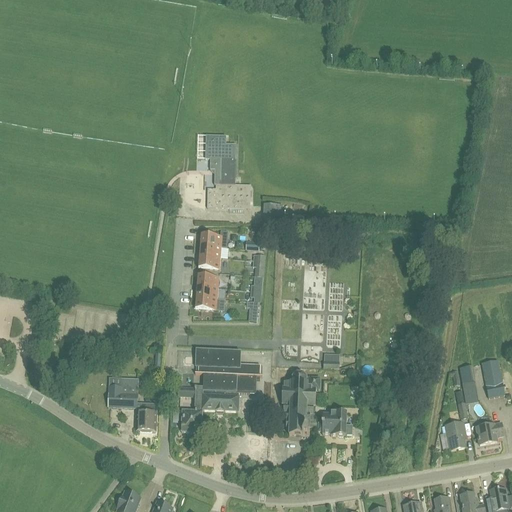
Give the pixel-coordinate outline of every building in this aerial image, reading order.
[(206,145),(205,160),(210,160),(210,171),(214,171),(214,186),(216,186),(235,186),(236,146),(225,145),(225,137),(206,137),(206,145)] [(250,186),(235,186),(216,186),(216,190),(207,190),(207,209),(250,210),(250,186)] [(281,226),(282,207),(264,206),(263,226),(281,226)] [(201,236),(200,248),(221,249),(226,250),(228,234),(221,233),(220,238),(201,236)] [(259,245),(246,244),(246,251),(258,252),(259,245)] [(220,260),(221,249),(200,248),(199,258),(220,260)] [(220,271),(220,260),(199,258),(198,270),(220,271)] [(345,315),(351,317),(352,313),(352,278),(336,278),(336,271),(321,271),(321,266),(310,266),(309,270),(309,285),(324,289),(310,290),(308,295),(308,304),(309,304),(322,307),(325,307),(328,297),(328,308),(327,313),(334,316),(335,323),(337,315),(345,315)] [(198,277),(197,288),(218,290),(219,279),(198,277)] [(196,299),(217,301),(218,290),(197,288),(196,299)] [(225,301),(217,301),(196,299),(195,310),(216,312),(224,313),(225,301)] [(196,392),(196,402),(203,402),(202,412),(238,414),(239,395),(256,396),(257,378),(262,379),(262,378),(260,378),(261,367),(241,366),(241,354),(196,352),(196,368),(199,368),(198,375),(195,375),(195,376),(204,376),(203,390),(196,389),(196,390),(195,390),(195,392),(196,392)] [(339,362),(339,356),(324,355),(323,370),(338,371),(339,362)] [(505,397),(498,362),(481,365),(488,400),(505,397)] [(454,387),(460,386),(458,373),(450,374),(450,378),(453,378),(454,387)] [(315,416),(313,416),(313,407),(315,408),(316,392),(320,392),(320,380),(309,380),(307,380),(308,380),(307,379),(306,379),(303,376),(303,375),(303,374),(302,376),(297,375),(297,374),(296,375),(297,376),(293,379),(292,378),(291,379),(293,380),(292,384),(291,384),(285,384),(284,390),(282,390),(282,411),(284,411),(283,414),(286,414),(286,430),(289,430),(289,437),(290,437),(294,437),(295,436),(299,436),(300,437),(302,437),(309,438),(309,431),(309,429),(314,429),(314,425),(315,425),(315,416)] [(138,381),(109,379),(108,397),(107,409),(137,411),(138,381)] [(178,398),(195,399),(195,389),(178,389),(178,398)] [(455,394),(457,405),(464,404),(462,393),(455,394)] [(201,434),(202,413),(202,412),(203,402),(196,402),(195,413),(183,413),(182,434),(193,434),(195,435),(197,435),(199,434),(201,434)] [(156,414),(156,405),(140,405),(140,411),(136,411),(136,431),(155,432),(156,414)] [(468,420),(465,405),(458,406),(461,422),(468,420)] [(331,416),(315,416),(315,425),(314,425),(314,429),(318,429),(318,433),(322,434),(322,436),(330,436),(330,437),(338,438),(339,439),(342,439),(344,438),(346,438),(346,437),(352,437),(352,428),(346,427),(346,415),(331,414),(331,416)] [(465,436),(462,424),(445,428),(450,453),(465,450),(462,437),(465,436)] [(494,426),(476,429),(479,447),(497,444),(496,439),(503,438),(501,425),(494,427),(494,426)] [(278,459),(284,456),(278,440),(261,446),(266,457),(268,456),(270,462),(278,459)] [(491,500),(485,501),(487,511),(500,511),(509,510),(508,509),(506,497),(505,491),(499,492),(499,491),(490,492),(491,497),(491,500)] [(135,511),(138,505),(135,504),(138,498),(125,493),(123,498),(122,497),(117,510),(118,510),(117,511),(135,511)] [(485,511),(484,506),(478,507),(477,502),(475,503),(473,495),(460,497),(462,511),(485,511)] [(450,511),(448,500),(434,502),(436,511),(450,511)]
